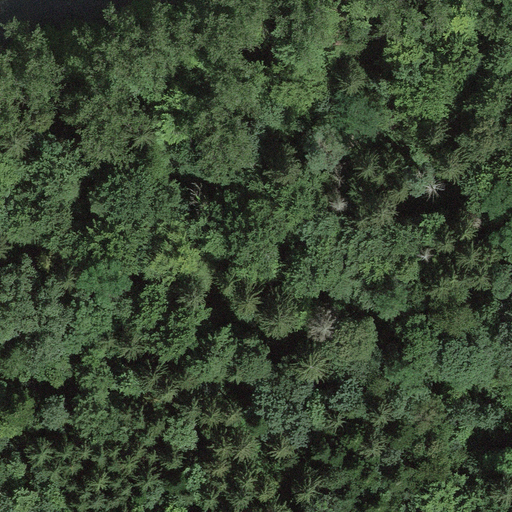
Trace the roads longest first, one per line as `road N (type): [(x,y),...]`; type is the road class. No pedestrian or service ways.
road 1 (track): [(511,275),(342,340),(180,311),(77,312),(113,273),(364,127),(511,83)]
road 2 (track): [(511,1),(441,22),(307,35),(0,107)]
